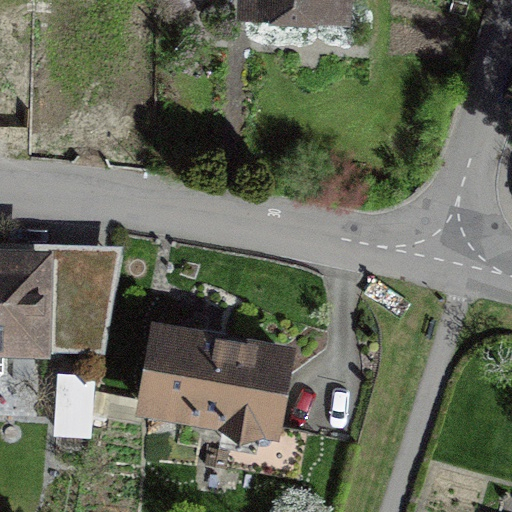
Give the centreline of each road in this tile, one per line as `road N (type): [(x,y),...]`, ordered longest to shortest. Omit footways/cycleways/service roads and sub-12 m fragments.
road 1 (residential): [(454,262),(337,237),(0,190)]
road 2 (residential): [(454,262),(511,22)]
